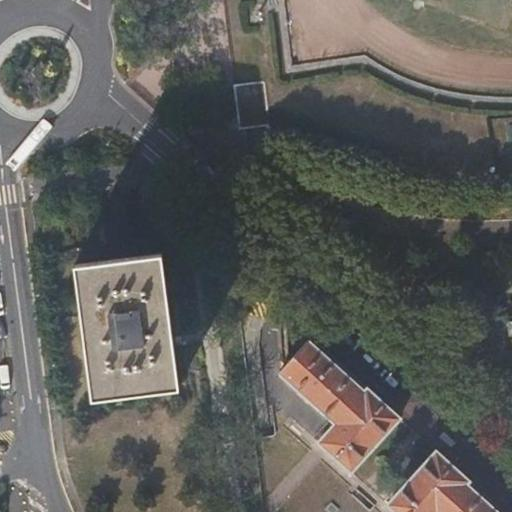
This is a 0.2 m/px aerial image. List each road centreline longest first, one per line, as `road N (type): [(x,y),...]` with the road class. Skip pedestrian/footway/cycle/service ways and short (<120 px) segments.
road 1 (secondary): [(99,88),(511,458)]
road 2 (residential): [(53,511),(37,458),(4,193),(16,131)]
